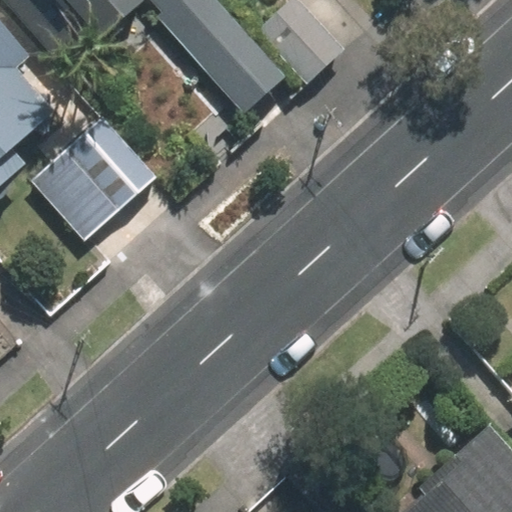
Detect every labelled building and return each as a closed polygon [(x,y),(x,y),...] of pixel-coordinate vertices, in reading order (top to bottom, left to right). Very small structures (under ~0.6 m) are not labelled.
[(0,0),(0,4),(62,75),(142,0),(244,114),(285,78),(214,0),(0,0)] [(298,0),(294,0),(262,29),(311,81),(345,49),(298,0)] [(0,181),(24,160),(9,144),(52,105),(16,64),(31,51),(0,16),(0,181)] [(146,183),(93,123),(27,181),(81,241),(146,183)] [(511,511),(511,462),(482,429),(403,511),(511,511)]
